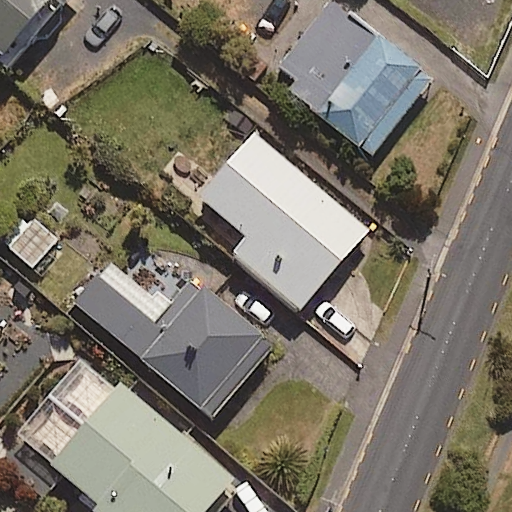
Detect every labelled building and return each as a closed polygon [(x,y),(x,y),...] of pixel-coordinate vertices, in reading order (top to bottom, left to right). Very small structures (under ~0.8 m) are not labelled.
[(0,0),(0,60),(5,65),(62,0),(0,0)] [(371,153),(430,79),(331,0),(272,75),(371,153)] [(300,308),(368,227),(255,131),(201,195),(248,234),(233,251),(300,308)] [(31,266),(57,238),(35,217),(9,246),(31,266)] [(195,278),(167,310),(109,259),(74,299),(210,417),(272,345),(195,278)] [(97,511),(203,511),(234,476),(120,380),(51,462),(99,501),(93,508),(97,511)]
